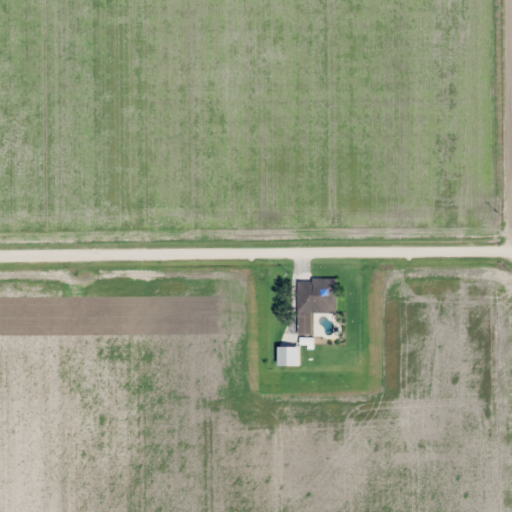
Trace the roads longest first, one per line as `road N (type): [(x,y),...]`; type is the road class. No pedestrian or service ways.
road 1 (residential): [(0,258),(511,251)]
road 2 (residential): [(510,252),(508,0)]
